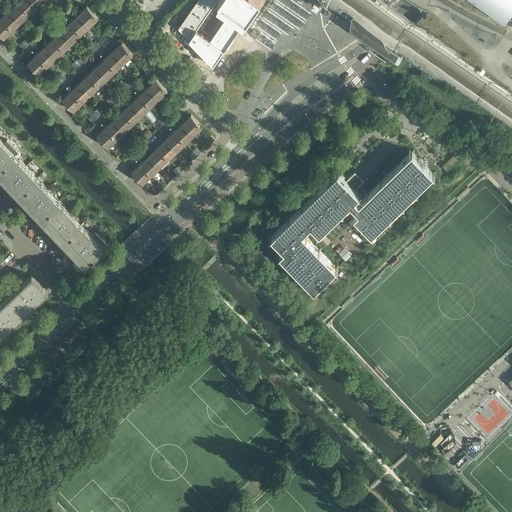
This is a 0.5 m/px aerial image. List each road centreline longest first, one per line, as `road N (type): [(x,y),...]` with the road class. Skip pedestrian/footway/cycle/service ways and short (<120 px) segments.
road 1 (residential): [(98,0),(226,135),(152,206),(0,46)]
road 2 (tertiary): [(412,0),(353,54),(297,90),(259,134)]
road 3 (residential): [(359,63),(406,108),(497,171)]
road 4 (tertiary): [(259,134),(359,63)]
